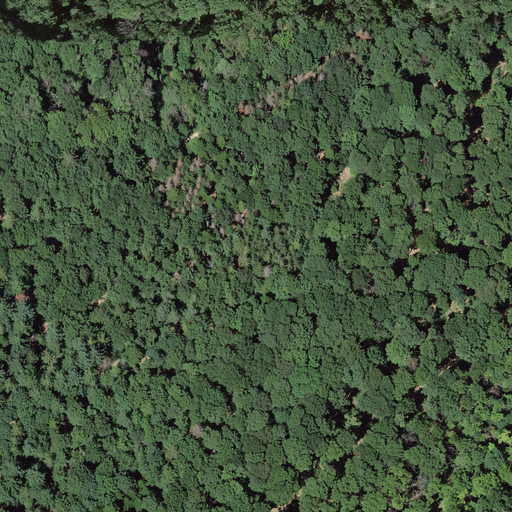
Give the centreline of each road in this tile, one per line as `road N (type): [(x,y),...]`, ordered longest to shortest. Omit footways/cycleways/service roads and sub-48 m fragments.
road 1 (track): [(341,0),(281,66),(208,127),(55,221),(0,308)]
road 2 (track): [(303,291),(229,335),(93,388),(0,411)]
road 3 (track): [(303,291),(327,229),(360,178),(391,153),(511,118)]
